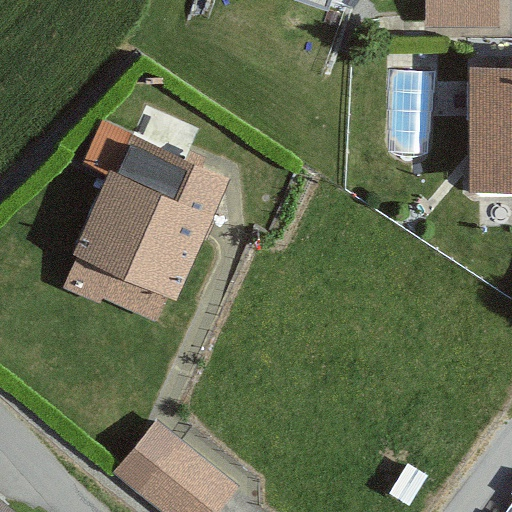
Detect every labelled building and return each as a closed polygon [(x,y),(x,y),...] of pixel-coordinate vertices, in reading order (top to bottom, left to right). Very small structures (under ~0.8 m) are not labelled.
[(331,0),(299,0),(328,10),(331,0)] [(503,29),(502,0),(430,0),(431,31),(503,29)] [(511,189),(511,68),(480,69),(479,190),(511,189)] [(188,299),(234,172),(128,134),(71,290),(160,322),(171,293),(188,299)] [(223,511),(242,489),(187,444),(146,494),(168,511),(223,511)] [(0,511),(21,511),(22,511),(0,493),(0,511)]
